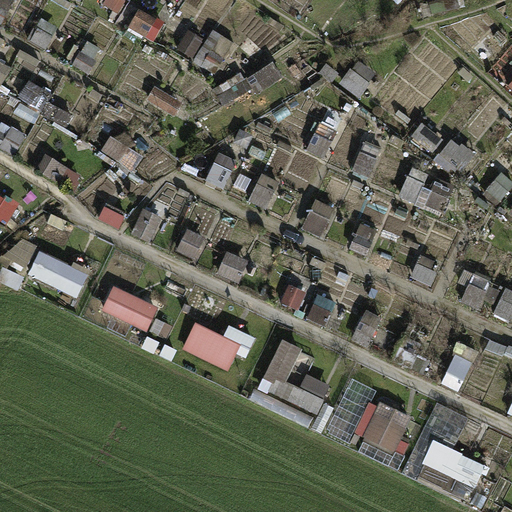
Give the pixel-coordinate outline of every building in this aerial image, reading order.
[(0,0),(0,21),(8,24),(16,0),(0,0)] [(159,43),(168,24),(141,12),(132,31),(159,43)] [(219,76),(240,47),(218,31),(197,59),(219,76)] [(232,111),(285,77),(275,62),(223,96),(232,111)] [(159,88),(151,101),(179,117),(187,104),(159,88)] [(48,107),(45,120),(71,124),(73,112),(48,107)] [(0,150),(21,157),(29,134),(4,126),(0,138),(0,150)] [(425,129),(417,139),(435,153),(443,144),(425,129)] [(134,174),(145,159),(115,137),(104,152),(134,174)] [(457,140),(445,155),(467,174),(479,158),(457,140)] [(356,174),(376,179),(384,148),(364,143),(356,174)] [(222,155),(210,180),(229,189),(241,164),(222,155)] [(269,210),(282,185),(266,177),(253,202),(269,210)] [(415,177),(404,194),(440,218),(452,202),(415,177)] [(0,218),(11,225),(19,210),(0,198),(0,218)] [(327,235),(335,208),(318,204),(310,231),(327,235)] [(201,259),(206,237),(187,232),(182,254),(201,259)] [(230,254),(222,275),(243,284),(251,262),(230,254)] [(74,274),(41,258),(29,281),(78,305),(92,277),(77,270),(74,274)] [(498,314),(511,319),(511,291),(508,290),(498,314)] [(161,314),(114,292),(102,318),(149,340),(161,314)] [(373,342),(381,318),(370,315),(362,339),(373,342)] [(228,345),(198,331),(186,355),(229,377),(238,361),(247,365),(257,345),(234,334),(228,345)] [(334,391),(299,374),(306,359),(281,346),(267,374),(273,377),(268,387),(276,391),(271,400),(318,423),(334,391)] [(459,346),(450,386),(469,390),(477,350),(459,346)] [(423,430),(383,409),(380,414),(372,410),(358,438),(366,442),(364,445),(405,465),(423,430)] [(487,472),(438,448),(420,485),(468,510),(487,472)]
